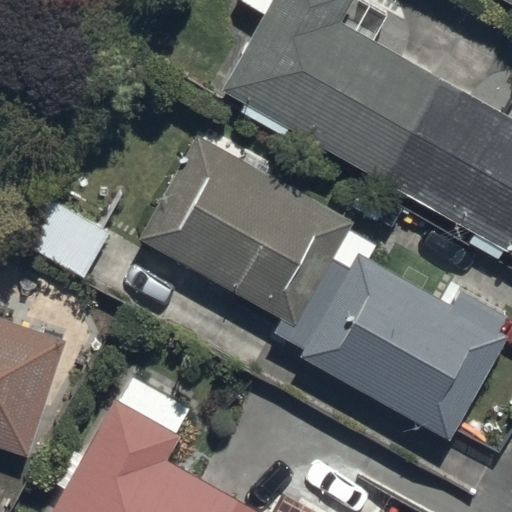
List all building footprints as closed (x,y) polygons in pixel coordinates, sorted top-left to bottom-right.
[(281,136),(288,125),(474,232),(467,244),(494,260),(501,249),(511,255),(511,122),(339,23),(351,0),(238,0),(262,14),(220,87),(244,101),(238,112),(281,136)] [(199,122),(137,234),(282,315),(272,333),(301,349),(297,355),(449,439),(506,335),(498,330),(506,315),(454,286),(446,301),(357,252),(350,265),(332,255),(350,223),(262,174),(270,161),(199,122)] [(33,188),(6,232),(83,278),(109,234),(33,188)] [(0,448),(25,456),(63,338),(0,317),(0,448)] [(129,378),(50,511),(315,511),(314,511),(257,511),(167,459),(180,437),(174,434),(187,411),(129,378)]
